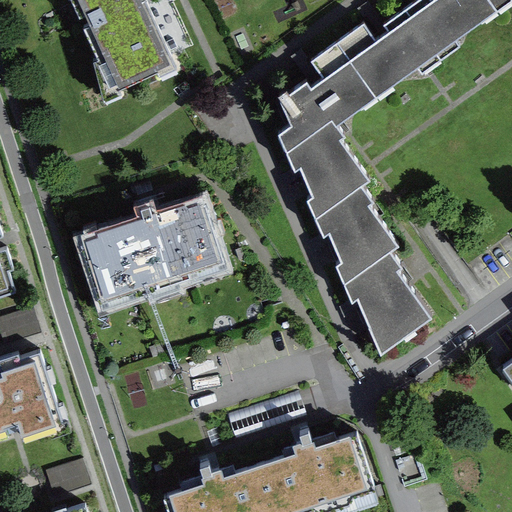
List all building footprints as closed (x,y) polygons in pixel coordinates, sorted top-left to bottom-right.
[(143,0),(68,0),(111,93),(173,65),(143,0)] [(425,0),(410,11),(438,52),(499,8),(492,0),(425,0)] [(492,0),(499,8),(509,0),(492,0)] [(377,95),(438,52),(410,11),(375,37),(364,22),(337,42),(377,95)] [(279,132),(287,151),(332,118),(337,124),(377,95),(337,42),(312,58),(322,76),(310,85),(307,79),(280,97),(291,124),(279,132)] [(306,198),(313,217),(362,184),(371,177),(339,138),(345,133),(337,124),(332,118),(287,151),(296,169),(301,164),(314,193),(306,198)] [(336,264),(343,281),(390,249),(398,243),(369,203),(374,198),(362,184),(313,217),(322,233),(329,229),(344,258),(336,264)] [(204,205),(81,244),(102,308),(224,269),(204,205)] [(0,298),(18,292),(3,247),(0,247),(0,298)] [(390,249),(343,281),(352,302),(358,295),(383,351),(431,314),(397,267),(402,263),(390,249)] [(0,434),(21,428),(26,441),(67,427),(40,346),(0,359),(0,362),(3,373),(0,374),(0,434)] [(511,361),(503,368),(511,380),(511,361)] [(260,468),(274,511),(326,511),(374,496),(354,437),(260,468)] [(169,511),(274,511),(260,468),(165,499),(169,511)] [(90,511),(87,502),(56,511),(90,511)]
